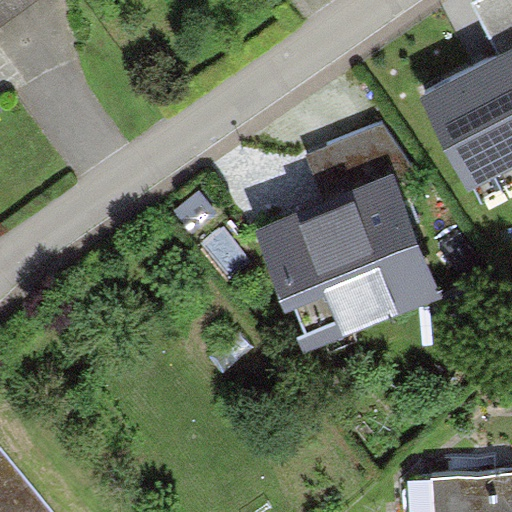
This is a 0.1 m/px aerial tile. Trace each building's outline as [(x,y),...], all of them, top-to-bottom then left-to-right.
[(0,0),(0,105),(3,103),(0,99),(0,28),(39,0),(0,0)] [(511,47),(433,89),(475,168),(511,148),(511,47)] [(260,219),(303,339),(437,289),(381,130),(309,155),(323,197),(260,219)] [(0,511),(42,511),(0,457),(0,456),(0,511)] [(511,511),(511,472),(434,477),(436,511),(511,511)]
